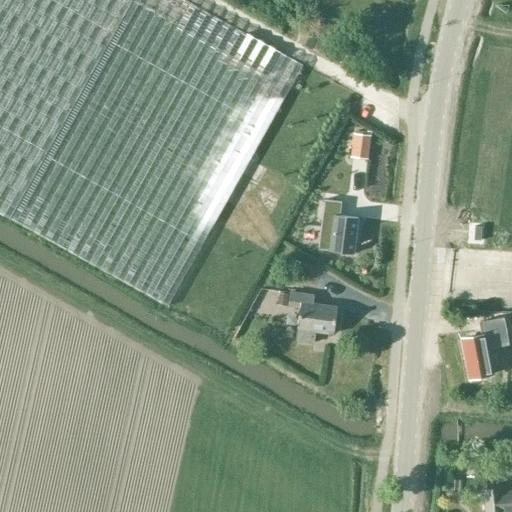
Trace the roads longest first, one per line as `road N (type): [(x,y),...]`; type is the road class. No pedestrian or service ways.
road 1 (tertiary): [(401,511),(435,101),(460,0)]
road 2 (track): [(405,458),(358,454),(0,254)]
